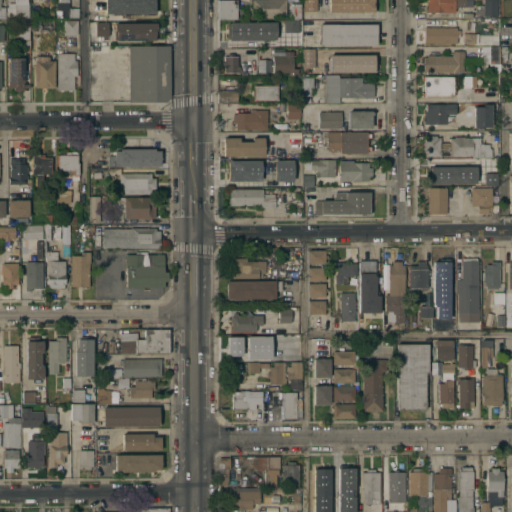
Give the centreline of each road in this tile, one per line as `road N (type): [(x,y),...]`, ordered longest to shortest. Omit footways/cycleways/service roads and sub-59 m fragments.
road 1 (tertiary): [(195,234),(511,231)]
road 2 (residential): [(196,440),(511,440)]
road 3 (secondary): [(195,234),(195,493)]
road 4 (residential): [(402,0),(403,232)]
road 5 (residential): [(0,121),(195,124)]
road 6 (residential): [(0,494),(195,493)]
road 7 (residential): [(0,317),(195,317)]
